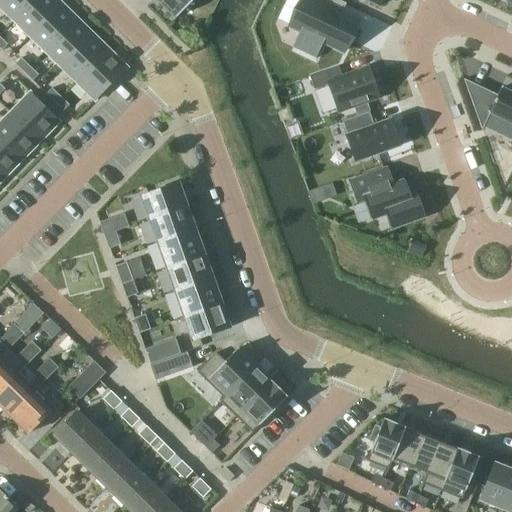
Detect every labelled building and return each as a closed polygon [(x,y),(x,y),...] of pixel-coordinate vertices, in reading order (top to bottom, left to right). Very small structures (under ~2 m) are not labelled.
[(0,7),(14,21),(34,0),(4,0),(0,4),(0,7)] [(29,36),(62,3),(59,0),(34,0),(14,21),(29,36)] [(155,0),(176,19),(194,0),(155,0)] [(301,0),(290,25),(300,30),(292,47),(293,48),(295,45),(316,55),(315,58),(316,58),(324,41),(344,51),(358,22),(334,11),(340,0),(339,0),(301,0)] [(45,51),(78,18),(62,3),(29,36),(45,51)] [(60,66),(93,33),(78,18),(45,51),(60,66)] [(76,82),(108,48),(93,33),(60,66),(76,82)] [(95,101),(128,68),(108,48),(76,82),(95,101)] [(24,72),(29,66),(21,58),(16,64),(24,72)] [(32,80),(37,74),(29,66),(24,72),(32,80)] [(338,66),(309,77),(314,90),(327,85),(337,115),(380,100),(368,66),(341,76),(338,66)] [(464,79),(482,129),(490,114),(511,124),(511,93),(501,88),(497,95),(464,79)] [(54,102),(60,96),(51,88),(46,94),(54,102)] [(41,140),(60,121),(30,92),(11,111),(41,140)] [(63,110),(68,104),(60,96),(54,102),(63,110)] [(0,137),(22,159),(41,140),(11,111),(0,123),(0,137)] [(329,128),(343,167),(399,147),(389,120),(362,129),(358,118),(329,128)] [(0,174),(4,178),(22,159),(0,137),(0,174)] [(388,167),(349,181),(357,204),(364,201),(371,219),(385,214),(390,228),(425,215),(416,193),(410,195),(404,180),(394,184),(388,167)] [(148,220),(188,206),(179,181),(140,195),(148,220)] [(307,192),(312,205),(323,200),(319,188),(307,192)] [(157,244),(196,230),(188,206),(148,220),(157,244)] [(104,236),(116,232),(111,219),(100,222),(104,236)] [(166,269),(205,255),(196,230),(157,244),(166,269)] [(109,249),(120,245),(116,232),(104,236),(109,249)] [(421,258),(426,246),(412,240),(407,252),(421,258)] [(174,293),(214,279),(205,255),(166,269),(174,293)] [(121,282),(132,278),(127,262),(116,266),(121,282)] [(127,297),(138,293),(132,278),(121,282),(127,297)] [(183,318),(222,304),(214,279),(174,293),(183,318)] [(13,325),(0,337),(0,340),(6,346),(8,348),(22,334),(43,313),(33,303),(13,325)] [(192,342),(231,328),(222,304),(183,318),(192,342)] [(140,333),(150,329),(146,315),(135,318),(140,333)] [(151,364),(181,353),(175,338),(146,349),(151,364)] [(0,356),(8,348),(6,346),(0,340),(0,356)] [(30,342),(16,356),(25,365),(39,351),(30,342)] [(8,348),(0,356),(0,391),(14,377),(15,378),(25,368),(27,366),(25,365),(16,356),(8,348)] [(255,364),(238,348),(225,361),(216,352),(196,371),(223,397),(255,364)] [(14,377),(0,391),(0,407),(9,417),(31,394),(32,395),(37,390),(43,383),(42,382),(57,368),(47,358),(32,374),(35,378),(25,388),(15,378),(14,377)] [(92,386),(100,378),(106,373),(94,361),(80,375),(92,386)] [(236,417),(271,380),(255,364),(223,397),(220,401),(236,417)] [(252,433),(288,396),(271,380),(236,417),(252,433)] [(108,416),(123,402),(112,391),(103,399),(106,402),(100,408),(108,416)] [(31,394),(9,417),(27,434),(42,417),(48,423),(64,406),(55,397),(47,397),(41,403),(32,395),(31,394)] [(132,428),(140,419),(129,408),(121,417),(132,428)] [(72,452),(94,430),(75,412),(54,434),(72,452)] [(384,418),(367,460),(389,469),(392,460),(406,426),(384,418)] [(149,445),(158,436),(146,424),(137,433),(149,445)] [(406,426),(392,460),(409,467),(423,433),(406,426)] [(90,469),(111,448),(94,430),(72,452),(90,469)] [(423,433),(409,467),(426,474),(440,440),(423,433)] [(206,447),(213,439),(207,434),(200,442),(206,447)] [(212,453),(220,445),(213,439),(206,447),(212,453)] [(426,474),(422,484),(441,491),(459,448),(440,440),(426,474)] [(167,463),(175,454),(164,442),(156,452),(167,463)] [(108,487),(129,465),(111,448),(90,469),(108,487)] [(459,448),(441,491),(463,500),(480,456),(459,448)] [(343,452),(333,462),(345,469),(352,459),(343,452)] [(185,480),(193,471),(182,460),(173,469),(185,480)] [(500,509),(511,478),(511,468),(494,462),(478,501),(500,509)] [(125,504),(146,482),(129,465),(108,487),(125,504)] [(380,486),(384,478),(375,474),(371,482),(380,486)] [(390,491),(394,483),(384,478),(380,486),(390,491)] [(506,511),(511,511),(511,478),(500,509),(506,511)] [(203,498),(212,489),(200,479),(192,487),(203,498)] [(133,511),(153,511),(165,500),(146,482),(125,504),(133,511)] [(12,511),(17,508),(0,491),(0,511),(12,511)] [(415,503),(419,495),(410,491),(406,499),(415,503)] [(425,507),(428,499),(419,495),(415,503),(425,507)] [(19,505),(26,511),(29,511),(35,507),(26,498),(19,505)] [(176,511),(165,500),(153,511),(176,511)]
